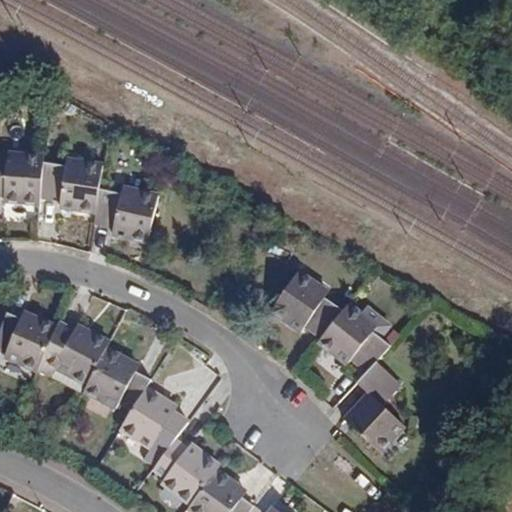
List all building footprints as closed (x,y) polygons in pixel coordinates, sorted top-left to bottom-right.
[(28,154),(8,152),(7,160),(28,161),(28,154)] [(5,201),(39,204),(39,197),(42,162),(42,154),(28,154),(28,161),(7,160),(0,159),(0,194),(4,195),(5,201)] [(85,162),(68,159),(67,166),(83,169),(85,162)] [(58,199),(58,206),(94,211),(99,188),(103,164),(85,162),(83,169),(67,166),(42,162),(39,197),(58,199)] [(141,192),(122,187),(121,193),(139,198),(141,192)] [(146,242),(157,196),(141,192),(139,198),(121,193),(99,188),(94,211),(92,222),(112,227),(111,234),(146,242)] [(56,235),(52,246),(73,254),(77,242),(56,235)] [(324,298),(310,289),(314,282),(297,270),(269,309),(299,332),(303,327),(320,339),(341,311),(324,298)] [(324,298),(328,292),(314,282),(310,289),(324,298)] [(347,305),(341,311),(320,339),(317,343),(344,364),(349,358),(367,371),(376,361),(389,347),(371,333),(358,323),(362,317),(347,305)] [(5,356),(37,372),(45,356),(57,329),(42,321),(39,328),(21,320),(7,313),(0,328),(0,346),(7,350),(5,356)] [(42,321),(26,313),(21,320),(39,328),(42,321)] [(371,333),(375,328),(362,317),(358,323),(371,333)] [(48,367),(54,370),(87,386),(106,348),(110,342),(94,334),(91,341),(74,331),(60,324),(57,329),(45,356),(52,359),(48,367)] [(94,334),(77,325),(74,331),(91,341),(94,334)] [(116,409),(120,402),(132,409),(145,389),(151,380),(136,372),(120,364),(123,357),(106,348),(87,386),(84,392),(116,409)] [(136,372),(138,365),(123,357),(120,364),(136,372)] [(401,384),(376,361),(367,371),(357,383),(368,393),(374,399),(362,411),(356,406),(343,420),(376,452),(403,425),(381,406),(401,384)] [(150,449),(154,443),(167,452),(173,443),(187,424),(173,414),(158,405),(161,399),(145,389),(132,409),(119,430),(150,449)] [(368,393),(356,406),(362,411),(374,399),(368,393)] [(173,414),(176,409),(161,399),(158,405),(173,414)] [(164,481),(161,487),(189,508),(214,473),(218,468),(204,458),(200,463),(184,452),(173,443),(167,452),(153,472),(164,481)] [(204,458),(188,446),(184,452),(200,463),(204,458)] [(249,511),(251,509),(238,500),(224,490),(228,483),(214,473),(189,508),(186,511),(249,511)] [(238,500),(243,494),(228,483),(224,490),(238,500)]
